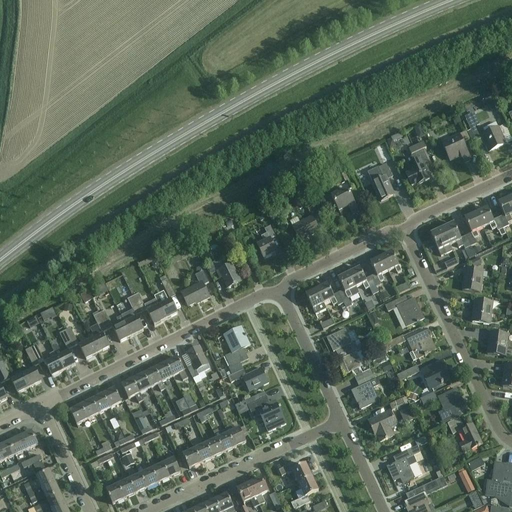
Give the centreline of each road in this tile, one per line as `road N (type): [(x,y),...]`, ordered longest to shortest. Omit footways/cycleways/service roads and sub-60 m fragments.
road 1 (secondary): [(0,261),(183,135),(454,0)]
road 2 (residential): [(511,445),(504,444),(400,226)]
road 3 (residential): [(42,408),(246,302)]
road 4 (residential): [(144,511),(309,436)]
road 5 (residential): [(309,436),(246,302)]
road 6 (residential): [(340,421),(281,292)]
road 7 (residential): [(281,292),(293,278),(400,226)]
road 8 (track): [(0,128),(12,0)]
road 9 (residential): [(400,226),(511,176)]
